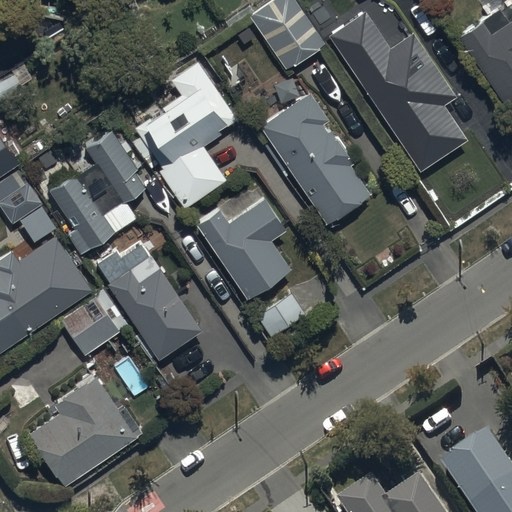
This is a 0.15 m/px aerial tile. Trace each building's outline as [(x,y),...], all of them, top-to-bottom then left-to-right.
[(253,0),(247,4),(285,60),(323,35),(299,0),(253,0)] [(352,61),(419,161),(465,130),(441,93),(453,86),(411,23),(399,30),(386,39),(361,0),(327,23),(352,61)] [(465,35),(511,105),(511,4),(508,7),(487,21),(480,9),(458,24),(465,35)] [(168,69),(176,80),(140,104),(145,111),(130,121),(182,199),(222,173),(197,135),(235,109),(204,62),(196,50),(168,69)] [(0,100),(35,78),(23,59),(11,67),(7,61),(0,65),(0,100)] [(256,115),(323,215),(366,186),(319,115),(327,109),(308,80),(300,86),(256,115)] [(136,162),(108,120),(84,137),(93,150),(47,180),(72,219),(65,224),(80,246),(135,210),(125,194),(143,183),(131,166),(136,162)] [(0,175),(0,201),(11,217),(42,196),(20,163),(0,175)] [(203,225),(246,290),(290,261),(269,228),(284,218),(262,186),(248,196),(226,210),(216,195),(193,210),(203,225)] [(0,339),(90,280),(57,230),(53,224),(16,249),(12,243),(9,239),(0,244),(0,339)] [(106,269),(159,350),(202,322),(148,242),(106,269)] [(58,309),(84,348),(127,320),(101,281),(58,309)] [(289,288),(288,289),(258,309),(273,331),(304,309),(289,288)] [(115,400),(100,376),(92,364),(49,392),(57,404),(28,423),(63,476),(134,428),(142,423),(123,394),(115,400)] [(0,422),(21,407),(13,395),(0,405),(0,422)] [(511,511),(511,462),(490,431),(442,465),(475,511),(511,511)] [(374,480),(340,503),(346,511),(444,511),(421,477),(388,500),(374,480)]
